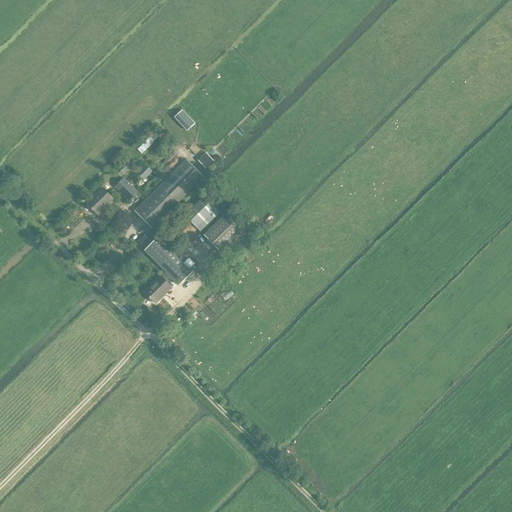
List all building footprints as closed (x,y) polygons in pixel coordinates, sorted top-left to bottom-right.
[(195,124),(182,110),(175,117),(188,131),(195,124)] [(198,161),(206,169),(214,161),(206,153),(198,161)] [(135,211),(152,228),(204,176),(187,159),(135,211)] [(137,173),(144,180),(153,171),(146,164),(137,173)] [(115,187),(129,201),(138,193),(124,178),(115,187)] [(106,210),(105,208),(114,200),(102,188),(87,204),(99,217),(106,210)] [(185,215),(200,231),(220,212),(205,196),(185,215)] [(204,235),(222,253),(243,232),(225,214),(204,235)] [(157,239),(145,251),(166,272),(165,272),(165,273),(171,278),(178,286),(192,272),(158,238),(157,239)] [(161,276),(145,292),(156,304),(172,288),(167,282),(171,278),(165,273),(161,276)]
